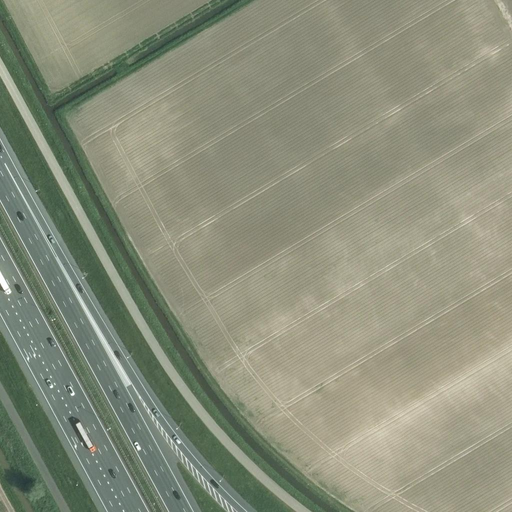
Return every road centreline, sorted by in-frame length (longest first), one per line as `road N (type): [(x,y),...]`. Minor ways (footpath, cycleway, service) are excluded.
road 1 (unclassified): [(304,511),(225,440),(151,342),(0,66)]
road 2 (motorway): [(239,511),(132,384),(0,176)]
road 3 (motorway): [(179,511),(0,182)]
road 4 (motorway): [(0,276),(127,511)]
road 5 (unclassified): [(65,511),(0,390)]
